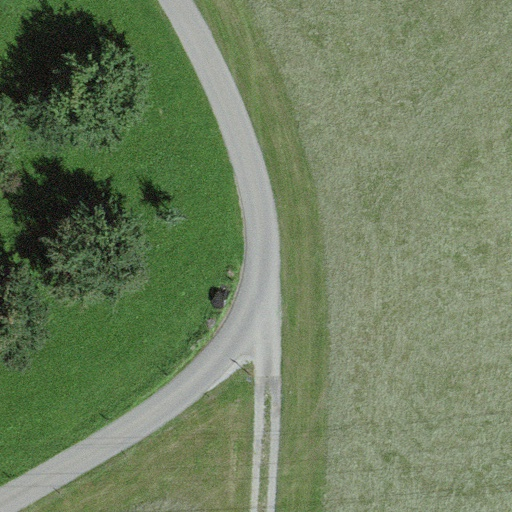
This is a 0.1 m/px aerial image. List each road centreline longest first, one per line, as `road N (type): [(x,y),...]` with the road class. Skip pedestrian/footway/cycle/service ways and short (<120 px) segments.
road 1 (unclassified): [(174,0),(215,69),(263,215),(261,309),(223,358),(124,437),(0,505)]
road 2 (track): [(265,511),(271,382),(261,309)]
